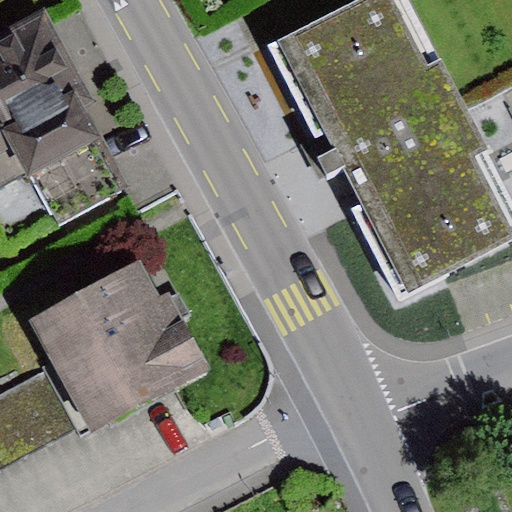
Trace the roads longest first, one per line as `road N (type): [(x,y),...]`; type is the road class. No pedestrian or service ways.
road 1 (residential): [(132,0),(353,400)]
road 2 (residential): [(126,511),(353,400)]
road 3 (residential): [(511,355),(353,400)]
road 4 (residential): [(353,400),(402,511)]
